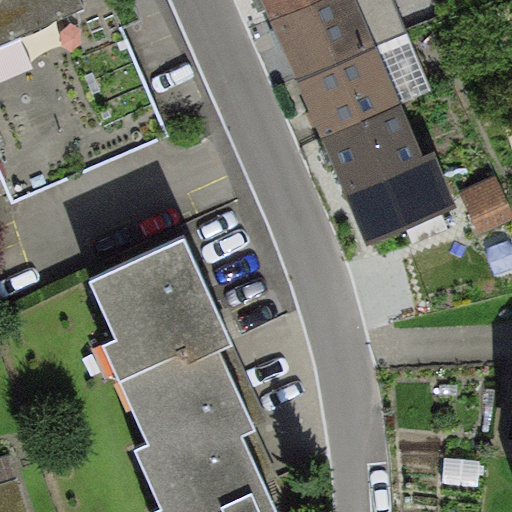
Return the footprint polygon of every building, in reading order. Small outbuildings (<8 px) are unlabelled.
[(106,0),(0,0),(0,168),(15,205),(166,144),(106,0)] [(254,0),(266,28),(334,0),(254,0)] [(346,0),(334,0),(266,28),(292,87),(371,54),(346,0)] [(371,54),(292,87),(316,144),(397,112),(371,54)] [(397,112),(316,144),(353,230),(434,197),(397,112)] [(160,251),(70,290),(115,393),(193,359),(205,354),(160,251)] [(226,436),(193,359),(104,398),(137,475),(214,440),(226,436)] [(246,511),(214,440),(128,479),(143,511),(246,511)] [(24,511),(13,480),(0,484),(0,511),(24,511)]
